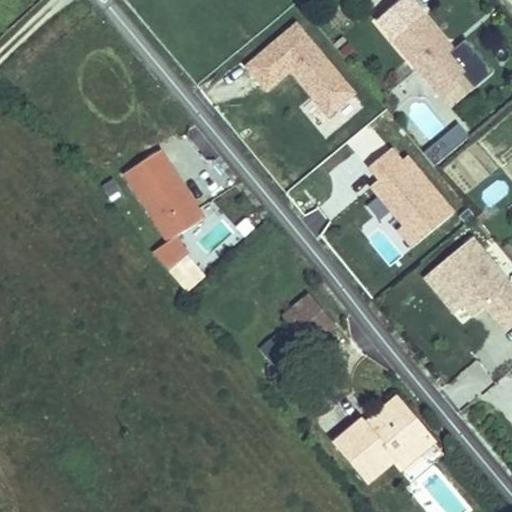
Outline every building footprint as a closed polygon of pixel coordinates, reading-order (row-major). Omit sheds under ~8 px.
[(424,8),(393,33),(453,106),(479,85),(482,88),(492,80),(474,57),(464,66),(458,59),(462,55),(424,8)] [(354,94),(296,26),(246,67),(266,91),(290,72),(328,117),(354,94)] [(358,56),(348,44),(339,52),(349,63),(358,56)] [(417,245),(455,211),(394,143),(356,177),(417,245)] [(435,154),(429,159),(434,165),(440,161),(435,154)] [(119,197),(136,187),(132,181),(144,174),(136,159),(107,175),(119,197)] [(144,174),(132,181),(136,187),(174,251),(209,228),(167,160),(144,174)] [(477,217),(482,223),(486,219),(481,214),(477,217)] [(221,224),(174,251),(185,269),(232,242),(221,224)] [(506,333),(511,327),(511,287),(472,239),(424,278),(454,314),(465,306),(474,318),(485,309),(506,333)] [(314,294),(288,316),(315,349),(341,328),(314,294)] [(258,349),(277,371),(299,352),(279,330),(258,349)] [(374,412),(338,440),(371,482),(407,453),(441,426),(413,390),(379,417),(374,412)] [(448,434),(441,426),(407,453),(413,461),(448,434)]
